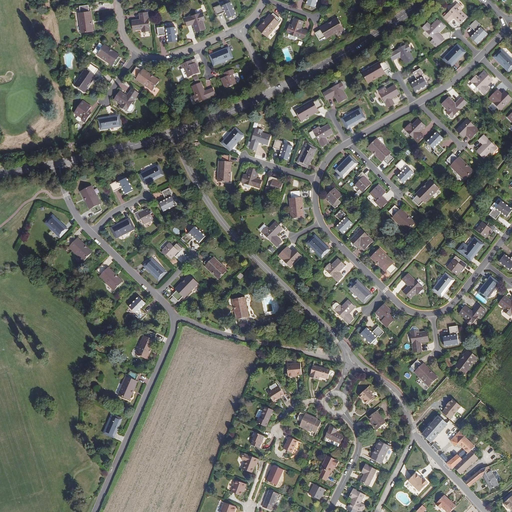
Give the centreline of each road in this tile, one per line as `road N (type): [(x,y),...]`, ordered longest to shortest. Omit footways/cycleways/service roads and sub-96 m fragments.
road 1 (tertiary): [(351,361),(226,228),(174,132)]
road 2 (residential): [(94,511),(172,330),(169,310)]
road 3 (residential): [(169,310),(247,341),(351,361)]
road 4 (tertiary): [(424,0),(274,90)]
